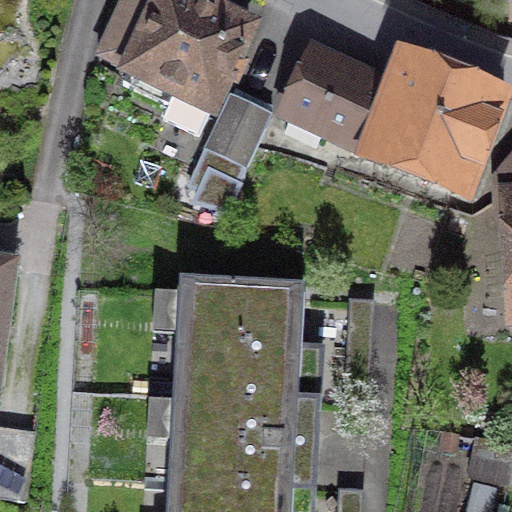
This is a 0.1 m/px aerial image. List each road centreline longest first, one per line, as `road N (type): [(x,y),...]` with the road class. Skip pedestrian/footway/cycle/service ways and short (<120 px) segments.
road 1 (residential): [(18,366),(44,199),(99,0)]
road 2 (residential): [(511,83),(317,0)]
